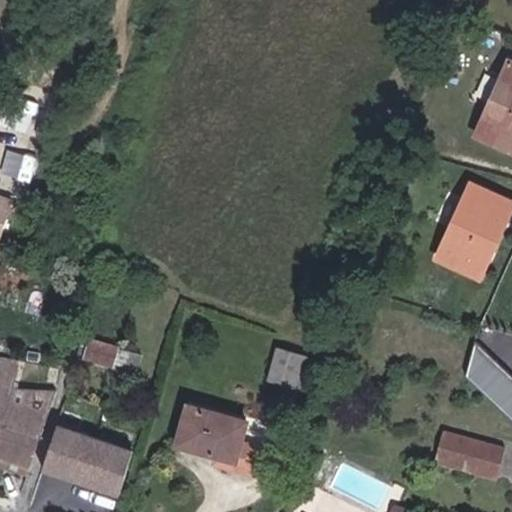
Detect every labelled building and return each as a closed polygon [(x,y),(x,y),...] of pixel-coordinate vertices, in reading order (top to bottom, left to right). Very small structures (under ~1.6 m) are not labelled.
[(451,16),(444,30),(465,39),(471,25),(451,16)] [(511,62),(509,61),(475,135),(510,150),(511,146),(511,62)] [(491,252),(511,207),(511,202),(471,184),(437,258),(471,274),(483,248),(491,252)] [(0,239),(12,202),(0,198),(0,239)] [(0,306),(14,310),(21,291),(7,287),(0,303),(0,306)] [(114,366),(119,347),(83,337),(81,344),(87,346),(83,357),(114,366)] [(511,375),(475,340),(466,376),(511,417),(511,375)] [(294,388),(304,355),(277,348),(268,380),(294,388)] [(0,426),(13,389),(11,389),(19,361),(0,358),(0,426)] [(0,426),(39,440),(56,392),(13,389),(0,426)] [(241,442),(246,421),(188,405),(177,444),(217,455),(234,460),(231,467),(254,474),(261,447),(241,442)] [(57,425),(42,470),(120,494),(134,449),(57,425)] [(30,466),(39,440),(0,426),(0,465),(1,466),(4,457),(30,466)] [(495,478),(503,447),(445,432),(437,463),(495,478)]
